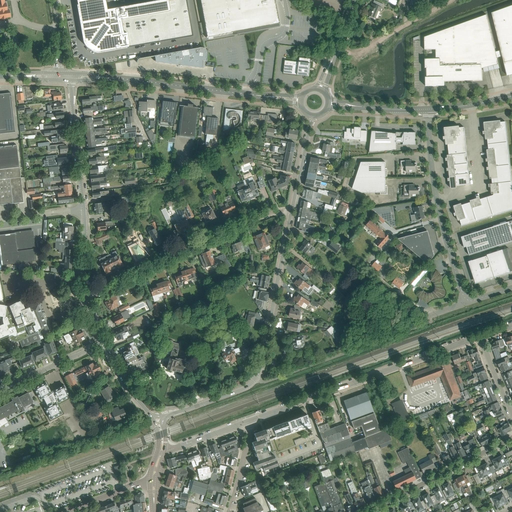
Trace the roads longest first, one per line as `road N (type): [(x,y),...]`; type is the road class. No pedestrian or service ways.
road 1 (tertiary): [(252,421),(479,336)]
road 2 (residential): [(85,300),(208,238),(291,210)]
road 3 (unclassified): [(464,304),(436,200),(428,109)]
road 4 (tertiary): [(255,380),(291,210)]
road 5 (residential): [(371,511),(511,437)]
road 6 (secondary): [(105,77),(259,95)]
road 7 (tertiary): [(71,80),(84,209)]
road 8 (track): [(448,0),(355,52),(335,51)]
